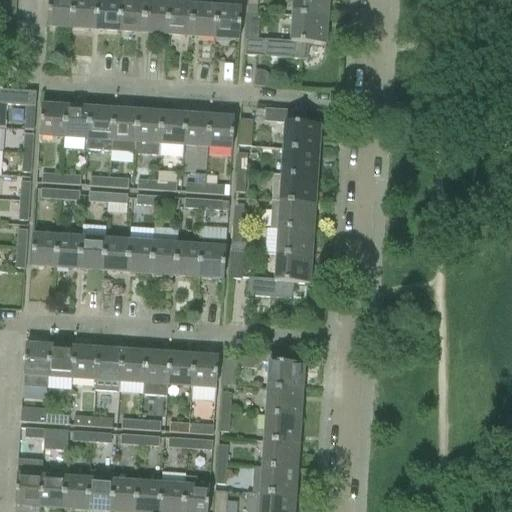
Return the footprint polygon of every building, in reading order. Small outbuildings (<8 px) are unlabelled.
[(0,0),(0,12),(15,13),(16,1),(0,0)] [(48,0),(46,27),(71,29),(72,0),(48,0)] [(72,0),(71,29),(95,31),(97,1),(83,0),(72,0)] [(119,32),(121,2),(120,0),(96,0),(97,1),(95,31),(119,32)] [(168,0),(169,6),(167,35),(190,37),(193,7),(192,0),(168,0)] [(217,0),(216,9),(214,39),(239,40),(240,20),(241,11),(242,0),(236,0),(217,0)] [(256,0),(246,0),(247,8),(256,8),(256,0)] [(292,0),(291,17),(325,19),(326,0),(292,0)] [(119,32),(143,34),(145,4),(121,2),(119,32)] [(143,34),(167,35),(169,6),(145,4),(143,34)] [(190,37),(214,39),(216,9),(193,7),(190,37)] [(0,12),(0,24),(14,25),(15,13),(0,12)] [(246,37),(244,57),(306,61),(309,45),(289,44),(265,42),(258,42),(260,15),(247,14),(246,37)] [(291,17),(289,44),(309,45),(324,46),(325,44),(323,44),(325,19),(291,17)] [(0,129),(4,130),(6,107),(35,108),(36,94),(0,91),(0,129)] [(38,139),(63,141),(65,109),(41,107),(38,139)] [(63,141),(63,151),(86,153),(86,151),(89,111),(65,109),(63,141)] [(86,151),(110,153),(113,112),(89,111),(86,151)] [(264,113),(263,124),(279,125),(285,125),(283,151),(316,153),(318,127),(319,128),(319,126),(303,125),(304,116),(304,114),(264,111),(264,113)] [(110,153),(134,155),(137,114),(113,112),(110,153)] [(134,156),(158,158),(161,115),(137,114),(134,155),(134,156)] [(161,115),(158,158),(182,159),(183,149),(185,117),(161,115)] [(209,119),(185,117),(183,149),(207,151),(209,119)] [(233,120),(209,119),(207,151),(231,152),(233,120)] [(238,147),(250,148),(252,122),(239,121),(238,147)] [(24,122),(24,132),(33,132),(34,123),(24,122)] [(23,136),(22,155),(31,156),(32,137),(23,136)] [(283,151),(282,177),(315,180),(315,179),(314,179),(316,153),(283,151)] [(22,155),(21,175),(30,175),(31,156),(22,155)] [(236,155),(235,174),(244,175),(245,156),(236,155)] [(244,175),(235,174),(234,194),(243,195),(244,175)] [(40,185),(60,186),(60,177),(40,176),(40,185)] [(60,177),(60,186),(78,187),(79,178),(60,177)] [(272,177),(270,203),(313,206),(314,180),(315,180),(282,177),(272,177)] [(88,189),(108,190),(109,180),(88,179),(88,189)] [(109,180),(108,190),(126,190),(127,181),(109,180)] [(136,192),(156,193),(157,183),(136,182),(136,192)] [(157,183),(156,193),(174,194),(174,184),(157,183)] [(20,184),(19,203),(28,204),(29,185),(20,184)] [(184,195),(204,196),(204,186),(184,186),(184,195)] [(204,186),(204,196),(222,197),(222,187),(204,186)] [(39,201),(59,202),(59,192),(40,191),(39,201)] [(59,192),(59,202),(79,203),(79,193),(59,192)] [(87,204),(107,205),(107,196),(88,195),(87,204)] [(107,196),(107,205),(127,206),(127,197),(107,196)] [(135,207),(155,208),(155,199),(136,198),(135,207)] [(155,199),(155,208),(175,209),(175,200),(155,199)] [(183,210),(203,211),(203,202),(184,201),(183,210)] [(203,202),(203,211),(223,212),(223,203),(203,202)] [(19,203),(18,223),(27,223),(28,204),(19,203)] [(269,229),(278,230),(312,232),(311,232),(313,206),(270,203),(269,229)] [(233,208),(232,227),(241,228),(242,209),(233,208)] [(241,228),(232,227),(231,247),(240,247),(241,228)] [(278,230),(277,256),(309,259),(311,233),(312,234),(312,232),(278,230)] [(17,232),(16,251),(25,252),(27,232),(17,232)] [(30,267),(54,269),(56,237),(32,235),(30,267)] [(54,269),(78,270),(80,238),(56,237),(54,269)] [(78,270),(102,272),(104,240),(80,238),(78,270)] [(102,272),(126,274),(128,241),(104,240),(102,272)] [(200,246),(198,278),(223,280),(224,260),(225,248),(225,242),(201,240),(200,246)] [(126,274),(150,275),(152,243),(128,241),(126,274)] [(150,275),(174,277),(176,245),(152,243),(150,275)] [(174,277),(198,278),(200,246),(176,245),(174,277)] [(25,252),(16,251),(15,270),(24,271),(25,252)] [(229,281),(241,282),(243,255),(231,254),(229,281)] [(309,259),(277,256),(275,281),(248,279),(247,298),(291,301),(293,285),(308,286),(309,284),(307,284),(309,259)] [(49,349),(47,381),(71,382),(73,350),(62,350),(63,345),(50,344),(50,349),(49,349)] [(22,379),(22,386),(46,388),(47,381),(49,349),(25,347),(22,379)] [(71,382),(95,384),(97,352),(73,350),(71,382)] [(95,384),(94,393),(118,394),(119,385),(121,354),(97,352),(95,384)] [(270,365),(268,391),(301,393),(302,367),(303,367),(303,366),(287,365),(288,355),(240,352),(240,353),(241,353),(240,370),(256,371),(261,365),(270,365)] [(119,385),(143,387),(145,355),(121,354),(119,385)] [(143,387),(142,397),(166,399),(167,389),(169,357),(145,355),(143,387)] [(167,389),(190,390),(193,358),(169,357),(167,389)] [(193,358),(190,390),(215,392),(216,380),(217,360),(193,358)] [(221,387),(234,387),(236,361),(223,360),(221,387)] [(265,417),(266,417),(299,420),(301,393),(268,391),(266,416),(265,416),(265,417)] [(221,395),(219,414),(229,415),(230,396),(221,395)] [(20,411),(20,424),(26,425),(44,426),(45,416),(45,413),(43,413),(43,412),(22,410),(21,411),(20,411)] [(219,414),(218,434),(228,435),(228,428),(229,415),(226,415),(219,414)] [(45,416),(44,426),(63,427),(64,418),(45,416)] [(266,417),(264,444),(297,446),(299,420),(266,417)] [(73,418),(72,428),(74,428),(92,429),(92,420),(74,418),(73,418)] [(92,420),(92,429),(111,430),(111,421),(92,420)] [(121,421),(120,431),(121,431),(140,432),(140,423),(122,421),(121,421)] [(140,423),(140,432),(159,434),(159,424),(140,423)] [(169,425),(168,434),(169,434),(187,435),(188,426),(169,425)] [(188,426),(187,435),(208,437),(212,437),(213,428),(188,426)] [(24,431),(24,440),(25,440),(43,441),(44,432),(25,431),(24,431)] [(44,432),(43,441),(63,442),(66,443),(67,433),(64,433),(44,432)] [(72,434),(71,443),(90,445),(91,435),(73,434),(72,434)] [(91,435),(90,445),(110,446),(110,436),(91,435)] [(120,437),(119,447),(139,448),(140,438),(121,437),(120,437)] [(140,438),(139,448),(158,449),(158,440),(140,438)] [(168,450),(187,451),(187,442),(168,440),(168,450)] [(187,442),(187,451),(206,452),(211,453),(212,443),(207,443),(187,442)] [(262,469),(262,470),(295,472),(297,446),(264,444),(263,469),(262,469)] [(217,448),(216,467),(218,467),(225,468),(227,449),(219,449),(217,448)] [(16,477),(14,507),(39,508),(42,470),(42,463),(17,461),(16,477)] [(216,467),(215,487),(217,487),(224,487),(225,468),(218,467),(216,467)] [(39,508),(63,510),(65,480),(65,472),(42,470),(39,508)] [(253,470),(251,496),(293,499),(295,472),(262,470),(253,470)] [(87,511),(91,511),(110,511),(113,484),(113,475),(89,473),(88,482),(87,511)] [(63,510),(87,511),(88,482),(65,480),(63,510)] [(184,488),(182,511),(207,511),(209,490),(194,489),(195,481),(185,480),(184,488)] [(110,511),(134,511),(137,485),(113,484),(110,511)] [(134,511),(158,511),(161,487),(137,485),(134,511)] [(158,511),(182,511),(184,488),(161,487),(158,511)] [(213,511),(226,511),(227,495),(215,494),(213,511)] [(292,511),(293,499),(251,496),(246,496),(244,511),(292,511)]
